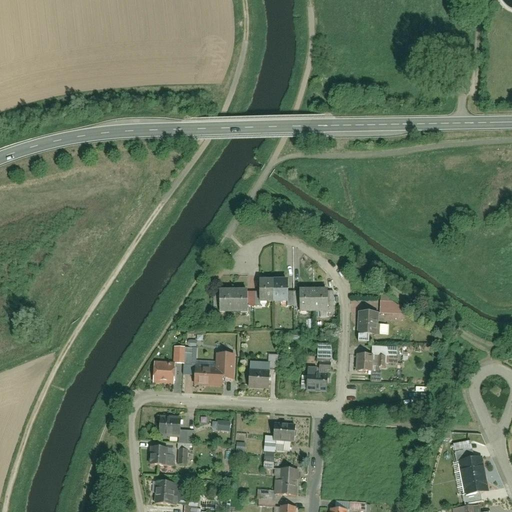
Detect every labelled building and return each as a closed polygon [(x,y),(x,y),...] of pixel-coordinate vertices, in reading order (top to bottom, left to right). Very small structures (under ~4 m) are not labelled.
[(511,0),(499,0),(500,1),(503,6),(510,11),(511,11),(511,0)] [(260,303),(287,302),(287,282),(260,283),(260,303)] [(328,312),(327,292),(299,292),(300,312),(328,312)] [(220,313),(248,313),(248,293),(220,293),(220,313)] [(353,309),(352,334),(374,334),(375,315),(401,316),(402,299),(375,298),(375,309),(353,309)] [(148,357),(147,381),(170,382),(171,361),(178,361),(179,344),(166,343),(165,357),(148,357)] [(189,373),(188,382),(217,383),(218,379),(231,380),(232,351),(209,350),(209,357),(191,356),(192,345),(179,344),(178,361),(178,372),(189,373)] [(351,348),(350,370),(374,371),(374,361),(394,362),(395,349),(351,348)] [(241,366),(240,387),(264,387),(265,372),(273,372),(274,352),(261,351),(261,367),(241,366)] [(296,368),(295,388),(324,389),(325,358),(312,357),(312,369),(296,368)] [(175,415),(152,413),(151,439),(170,440),(186,441),(189,441),(190,428),(175,427),(175,415)] [(213,414),(211,425),(225,427),(226,416),(213,414)] [(256,440),(255,454),(270,455),(271,447),(288,448),(289,424),(266,423),(265,440),(256,440)] [(145,444),(143,462),(169,464),(169,459),(184,460),(186,441),(170,440),(169,446),(145,444)] [(472,458),(469,442),(449,446),(462,507),(481,503),(480,496),(485,495),(477,457),(472,458)] [(295,465),(271,464),(270,486),(252,485),(251,501),(269,502),(270,489),(293,491),(295,465)] [(150,480),(150,504),(180,504),(179,509),(194,510),(195,496),(180,495),(180,488),(167,488),(168,481),(150,480)] [(360,508),(360,500),(341,499),(340,507),(326,506),(325,511),(343,511),(344,506),(360,508)]
